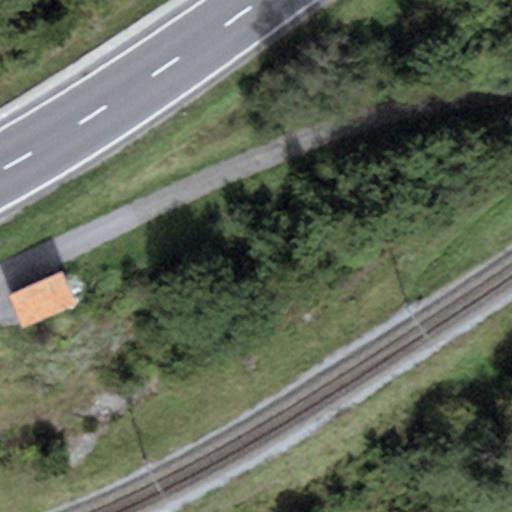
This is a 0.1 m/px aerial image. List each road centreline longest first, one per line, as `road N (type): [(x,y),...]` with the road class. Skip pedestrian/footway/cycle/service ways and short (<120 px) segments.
road 1 (unclassified): [(0,281),(334,134),(416,110),(511,98)]
road 2 (primary): [(261,0),(0,171)]
